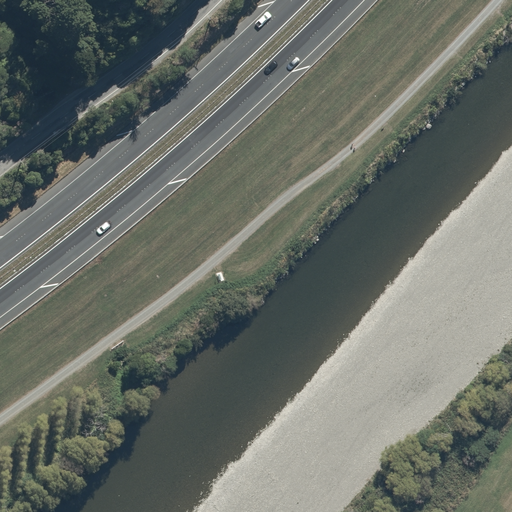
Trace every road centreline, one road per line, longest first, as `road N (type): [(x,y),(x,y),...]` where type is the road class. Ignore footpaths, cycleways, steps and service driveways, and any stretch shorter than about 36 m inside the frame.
road 1 (trunk): [(348,0),(132,200),(0,302)]
road 2 (trunk): [(0,252),(162,122),(292,0)]
road 3 (unclassified): [(0,166),(207,0)]
